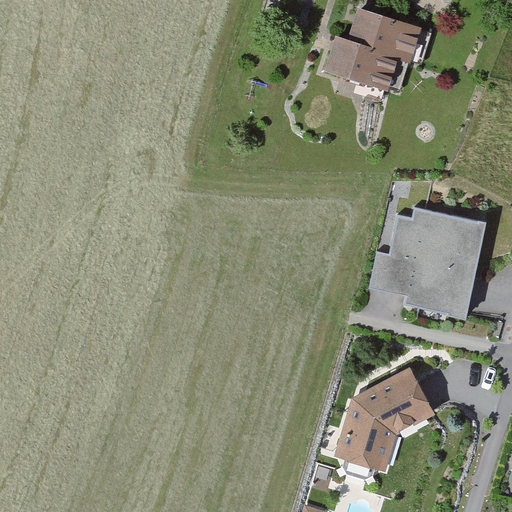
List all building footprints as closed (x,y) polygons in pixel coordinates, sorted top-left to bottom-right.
[(392,57),(405,61),(405,60),(419,64),(429,31),(358,9),(348,40),(348,42),(393,56),(392,57)] [(348,42),(348,40),(335,36),(325,70),(342,75),(340,81),(361,87),(363,81),(397,92),(407,61),(405,61),(392,57),(393,56),(348,42)] [(406,292),(404,304),(465,317),(485,222),(414,207),(412,217),(398,214),(389,254),(389,255),(413,260),(406,292)] [(389,255),(389,254),(378,251),(371,284),(406,292),(413,260),(389,255)] [(497,321),(493,336),(501,338),(505,323),(497,321)] [(430,411),(408,372),(355,400),(339,452),(346,454),(343,465),(347,473),(365,478),(372,474),(376,463),(382,465),(393,431),(430,411)]
